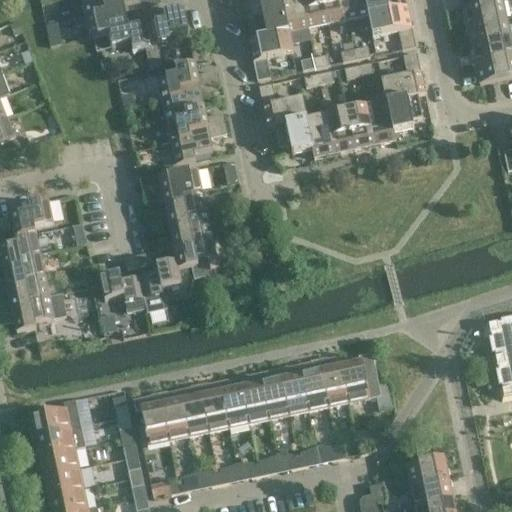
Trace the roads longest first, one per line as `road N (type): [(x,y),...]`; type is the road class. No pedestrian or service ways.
road 1 (residential): [(172,511),(342,478),(349,511)]
road 2 (residential): [(126,248),(109,167),(0,190)]
road 3 (residential): [(253,187),(210,0)]
road 4 (residential): [(511,109),(456,121),(429,0)]
